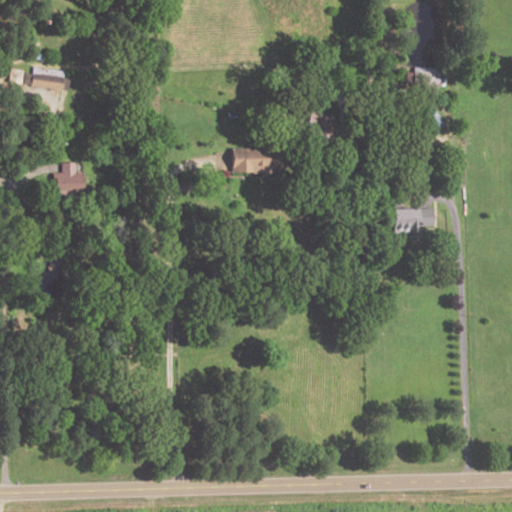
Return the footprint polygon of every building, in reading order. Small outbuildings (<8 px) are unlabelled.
[(33,58),(42,59),(43,52),(33,50),(33,58)] [(29,84),(59,89),(62,71),(31,66),(29,84)] [(414,92),(436,92),(437,67),(415,67),(414,92)] [(20,70),(18,82),(7,80),(8,68),(20,70)] [(432,131),(441,125),(430,106),(421,111),(432,131)] [(229,149),(229,172),(277,172),(277,148),(229,149)] [(72,172),(72,163),(58,163),(58,172),(52,173),(52,195),(82,194),(81,172),(72,172)] [(414,228),(430,227),(430,209),(391,210),(392,236),(414,235),(414,228)]
